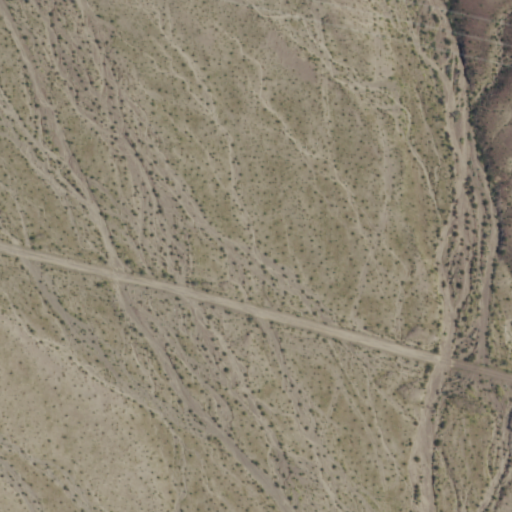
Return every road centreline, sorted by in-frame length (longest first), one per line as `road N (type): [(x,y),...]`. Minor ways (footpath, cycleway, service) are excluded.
road 1 (track): [(4,0),(113,197),(118,244),(268,504),(284,511)]
road 2 (track): [(0,247),(511,386)]
road 3 (track): [(290,511),(310,478),(343,0)]
